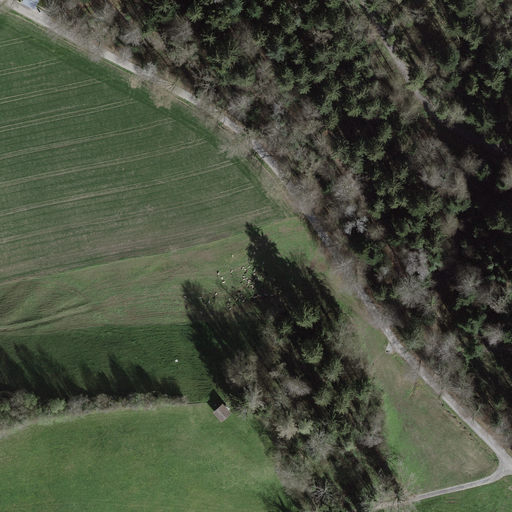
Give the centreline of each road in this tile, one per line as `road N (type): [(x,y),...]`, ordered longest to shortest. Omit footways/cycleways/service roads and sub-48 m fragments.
road 1 (track): [(6,0),(241,127),(395,338),(511,465)]
road 2 (track): [(511,153),(471,139),(438,114),(366,0)]
road 3 (track): [(366,511),(511,473)]
